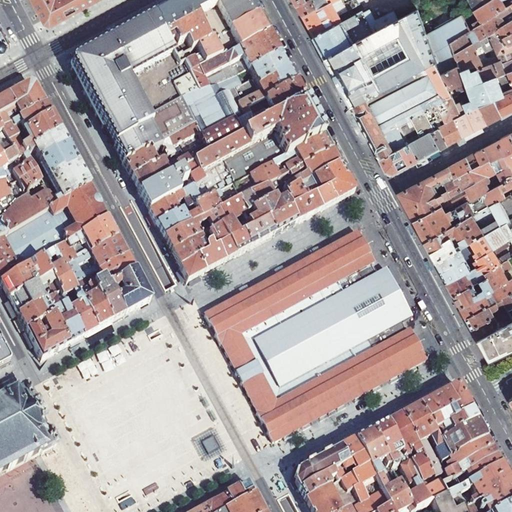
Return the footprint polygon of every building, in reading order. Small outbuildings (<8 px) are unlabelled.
[(32,0),(44,22),(45,24),(47,25),(48,25),(50,25),(51,25),(53,25),(54,24),(89,5),(98,1),(98,0),(32,0)] [(164,15),(152,21),(174,64),(187,57),(229,34),(217,10),(225,5),(223,1),(222,0),(190,0),(171,11),(164,15)] [(251,6),(247,0),(235,0),(225,5),(217,10),(229,34),(257,18),(251,6)] [(309,0),(309,1),(298,6),(300,11),(303,16),(318,9),(312,0),(309,0)] [(318,9),(303,16),(310,30),(349,10),(361,4),(360,2),(358,0),(350,0),(350,1),(346,3),(343,0),(328,0),(330,3),(318,9)] [(312,0),(318,9),(330,3),(328,0),(312,0)] [(358,0),(360,2),(363,0),(387,0),(393,11),(375,19),(369,8),(364,11),(376,33),(418,10),(413,0),(358,0)] [(511,0),(488,0),(486,2),(473,9),(472,7),(459,15),(469,31),(511,3),(511,0)] [(468,0),(472,7),(473,9),(486,2),(488,0),(468,0)] [(511,3),(469,31),(449,44),(454,55),(480,40),(487,35),(493,32),(511,20),(511,3)] [(349,10),(310,30),(312,34),(314,37),(353,17),(349,10)] [(376,33),(326,59),(327,62),(351,106),(435,62),(441,73),(458,66),(454,55),(449,44),(469,31),(459,15),(432,31),(426,33),(418,10),(376,33)] [(323,54),(326,59),(376,33),(364,11),(353,17),(314,37),(323,54)] [(260,23),(257,18),(229,34),(187,57),(190,64),(197,60),(202,69),(222,59),(223,61),(268,37),(260,23)] [(511,20),(493,32),(495,34),(499,31),(501,36),(502,36),(504,38),(511,33),(511,20)] [(81,59),(70,65),(70,70),(72,73),(82,93),(107,138),(111,145),(113,149),(184,111),(180,104),(197,97),(182,68),(190,64),(187,57),(174,64),(152,21),(148,23),(92,53),(81,59)] [(0,53),(7,50),(8,48),(8,47),(8,45),(8,44),(8,42),(0,28),(0,53)] [(511,43),(507,46),(499,38),(495,34),(493,32),(487,35),(489,39),(491,38),(495,46),(494,46),(500,60),(482,66),(475,48),(481,45),(481,44),(480,40),(454,55),(458,66),(460,71),(475,64),(484,82),(511,69),(511,50),(511,49),(511,43)] [(511,33),(504,38),(502,36),(501,36),(499,38),(507,46),(511,43),(511,33)] [(485,52),(494,46),(495,46),(491,38),(489,39),(487,35),(480,40),(481,44),(481,45),(485,52)] [(273,47),(268,37),(223,61),(222,59),(202,69),(197,60),(190,64),(182,68),(197,97),(212,91),(235,80),(247,74),(279,58),(273,47)] [(281,62),(279,58),(247,74),(251,81),(239,87),(235,80),(212,91),(197,97),(180,104),(184,111),(192,129),(206,158),(254,132),(245,114),(294,87),(281,62)] [(435,62),(351,106),(359,120),(369,139),(451,97),(441,73),(435,62)] [(511,69),(484,82),(475,64),(460,71),(467,88),(473,102),(477,99),(488,123),(498,118),(500,117),(511,110),(511,69)] [(465,134),(475,129),(458,92),(467,88),(460,71),(458,66),(441,73),(451,97),(460,115),(455,118),(462,136),(465,134)] [(13,95),(0,102),(0,117),(38,98),(33,89),(28,87),(13,95)] [(299,96),(294,87),(245,114),(254,132),(304,105),(302,103),(299,96)] [(485,124),(488,123),(477,99),(473,102),(467,88),(458,92),(475,129),(485,124)] [(451,97),(369,139),(380,159),(419,138),(423,145),(414,151),(419,160),(440,148),(431,131),(438,128),(447,144),(462,136),(455,118),(460,115),(451,97)] [(0,131),(43,109),(38,98),(0,117),(0,131)] [(191,192),(198,206),(217,195),(230,188),(270,167),(322,139),(306,109),(304,105),(254,132),(206,158),(193,165),(203,185),(191,192)] [(44,110),(43,109),(0,131),(0,134),(6,145),(49,119),(44,110)] [(192,129),(184,111),(113,149),(121,165),(122,166),(147,154),(148,157),(160,151),(158,147),(192,129)] [(49,119),(6,145),(20,171),(12,176),(16,184),(23,197),(41,188),(25,159),(31,156),(29,152),(58,136),(56,133),(49,119)] [(438,128),(431,131),(440,148),(443,146),(447,144),(438,128)] [(165,161),(129,180),(136,193),(137,194),(193,165),(206,158),(192,129),(158,147),(160,151),(165,161)] [(0,165),(7,177),(12,176),(20,171),(6,145),(0,134),(0,165)] [(504,138),(497,142),(511,169),(511,178),(502,184),(500,185),(504,192),(511,187),(511,137),(511,135),(504,138)] [(0,221),(0,229),(5,239),(16,232),(37,220),(44,216),(87,191),(84,185),(77,172),(58,136),(29,152),(31,156),(25,159),(41,188),(23,197),(24,199),(13,204),(14,206),(0,221)] [(419,138),(380,159),(386,171),(390,172),(394,173),(419,160),(414,151),(423,145),(419,138)] [(329,152),(322,139),(270,167),(278,182),(280,181),(282,185),(279,188),(283,196),(284,196),(296,189),(337,167),(335,165),(329,152)] [(490,146),(484,149),(490,161),(496,173),(498,176),(502,184),(511,178),(511,169),(497,142),(490,146)] [(479,152),(475,154),(482,166),(490,161),(484,149),(479,152)] [(147,154),(122,166),(129,178),(129,180),(165,161),(160,151),(148,157),(147,154)] [(470,157),(466,159),(472,171),(470,172),(476,184),(484,179),(487,184),(491,182),(488,177),(496,173),(490,161),(482,166),(475,154),(470,157)] [(461,162),(457,164),(463,175),(470,172),(472,171),(466,159),(461,162)] [(457,164),(448,168),(454,180),(463,175),(457,164)] [(0,186),(2,186),(13,204),(24,199),(23,197),(16,184),(8,188),(3,179),(7,177),(0,165),(0,186)] [(143,205),(148,215),(179,198),(191,192),(203,185),(193,165),(137,194),(138,197),(143,205)] [(278,182),(270,167),(230,188),(241,210),(251,204),(255,211),(259,210),(272,203),(283,196),(279,188),(282,185),(280,181),(278,182)] [(313,200),(319,213),(347,198),(350,195),(349,191),(337,167),(296,189),(304,204),(313,200)] [(441,172),(403,193),(402,195),(401,197),(412,218),(414,222),(442,206),(442,205),(440,202),(443,200),(444,201),(447,200),(468,188),(476,184),(470,172),(463,175),(454,180),(448,168),(441,172)] [(493,178),(494,182),(497,187),(500,185),(502,184),(498,176),(493,178)] [(484,179),(476,184),(468,188),(474,200),(481,211),(506,197),(504,192),(500,185),(497,187),(490,190),(487,185),(487,184),(484,179)] [(497,187),(494,182),(487,185),(490,190),(497,187)] [(0,221),(14,206),(13,204),(2,186),(0,186),(0,221)] [(230,188),(217,195),(224,210),(215,215),(222,229),(199,241),(202,246),(204,250),(208,248),(211,253),(215,252),(222,265),(224,264),(230,261),(243,254),(247,252),(240,238),(248,234),(241,219),(245,217),(241,210),(230,188)] [(442,206),(414,222),(420,234),(425,243),(433,258),(436,263),(484,237),(473,216),(474,215),(468,203),(474,200),(468,188),(447,200),(448,202),(442,205),(442,206)] [(296,189),(284,196),(289,205),(285,208),(295,226),(297,225),(305,221),(315,216),(319,213),(313,200),(304,204),(296,189)] [(87,191),(44,216),(46,221),(51,219),(52,221),(65,214),(72,227),(49,241),(40,246),(46,258),(53,254),(105,224),(103,219),(91,197),(87,191)] [(179,198),(182,203),(187,212),(198,206),(191,192),(179,198)] [(484,237),(493,251),(502,246),(505,247),(509,253),(511,258),(511,257),(511,194),(506,197),(481,211),(474,200),(468,203),(474,215),(473,216),(484,237)] [(224,210),(217,195),(198,206),(187,212),(178,216),(155,228),(158,234),(161,240),(163,243),(215,215),(224,210)] [(179,198),(148,215),(149,217),(154,225),(155,228),(178,216),(174,208),(182,203),(179,198)] [(295,226),(285,208),(283,205),(274,209),(272,203),(259,210),(266,225),(265,226),(271,239),(283,233),(295,226)] [(266,225),(259,210),(255,211),(251,204),(241,210),(245,217),(241,219),(248,234),(240,238),(247,252),(249,251),(267,241),(271,239),(265,226),(266,225)] [(215,215),(163,243),(164,245),(167,251),(170,256),(199,241),(222,229),(215,215)] [(37,220),(16,232),(28,251),(29,250),(36,264),(39,262),(46,258),(40,246),(49,241),(37,220)] [(62,270),(115,242),(110,233),(106,226),(105,224),(53,254),(62,270)] [(356,236),(204,318),(219,348),(221,347),(236,374),(234,375),(241,387),(242,386),(257,413),(256,414),(271,444),(352,401),(425,362),(409,333),(406,334),(401,324),(408,320),(399,303),(393,307),(386,293),(392,290),(382,273),(376,277),(370,267),(373,266),(365,252),(356,236)] [(484,237),(436,263),(438,268),(449,287),(450,290),(453,296),(487,277),(485,275),(501,264),(499,260),(493,251),(484,237)] [(0,241),(0,284),(26,270),(36,264),(29,250),(28,251),(11,260),(0,241)] [(202,246),(199,241),(170,256),(172,259),(178,271),(196,262),(205,257),(203,253),(199,254),(196,249),(202,246)] [(115,242),(62,270),(71,288),(74,287),(88,280),(96,275),(125,261),(124,258),(120,251),(115,242)] [(205,257),(196,262),(203,275),(213,270),(222,265),(215,252),(211,253),(208,248),(204,250),(203,253),(205,257)] [(74,287),(71,288),(62,270),(53,254),(46,258),(39,262),(57,297),(60,301),(74,293),(78,302),(72,305),(72,304),(63,308),(81,341),(84,339),(95,333),(109,326),(93,296),(95,295),(91,287),(78,294),(74,287)] [(88,280),(74,287),(78,294),(91,287),(102,282),(105,289),(108,288),(133,276),(129,268),(125,261),(96,275),(99,280),(93,284),(91,283),(89,283),(88,280)] [(493,290),(460,308),(464,316),(465,319),(503,299),(502,297),(511,291),(511,278),(510,279),(509,277),(507,278),(503,271),(511,267),(507,261),(501,264),(485,275),(487,277),(493,290)] [(34,288),(7,302),(11,310),(16,319),(42,305),(37,296),(48,290),(53,300),(57,297),(39,262),(36,264),(26,270),(34,288)] [(178,271),(186,285),(195,280),(203,275),(196,262),(178,271)] [(26,270),(0,284),(0,289),(2,293),(7,302),(34,288),(26,270)] [(133,276),(108,288),(123,318),(136,312),(140,309),(143,308),(149,305),(138,285),(133,276)] [(487,277),(453,296),(457,303),(459,306),(460,308),(493,290),(487,277)] [(102,282),(91,287),(95,295),(93,296),(109,326),(117,321),(123,318),(108,288),(105,289),(102,282)] [(508,309),(511,307),(511,291),(502,297),(503,299),(465,319),(467,321),(469,326),(471,329),(508,309)] [(53,300),(43,304),(51,319),(66,348),(70,347),(78,342),(81,341),(63,308),(60,301),(57,297),(53,300)] [(42,305),(16,319),(19,325),(24,333),(51,319),(43,304),(42,305)] [(511,316),(508,309),(471,329),(474,334),(476,338),(477,340),(511,321),(511,316)] [(39,363),(46,360),(54,355),(66,348),(51,319),(24,333),(29,343),(39,363)] [(511,321),(477,340),(483,350),(487,357),(493,359),(511,350),(511,321)] [(0,369),(3,368),(10,364),(5,355),(0,346),(0,369)] [(123,346),(99,349),(101,367),(125,365),(123,346)] [(95,357),(78,362),(83,379),(100,374),(95,357)] [(446,414),(451,424),(470,414),(458,392),(457,388),(452,391),(446,394),(454,410),(446,414)] [(419,408),(432,434),(440,429),(436,420),(441,417),(446,426),(451,424),(446,414),(454,410),(446,394),(434,400),(431,402),(425,405),(419,408)] [(0,476),(40,455),(41,457),(47,454),(16,395),(9,399),(10,400),(0,405),(0,476)] [(437,443),(432,434),(419,408),(417,410),(410,413),(401,418),(430,478),(431,481),(443,475),(439,466),(446,462),(437,443)] [(440,429),(432,434),(437,443),(475,423),(473,419),(471,415),(470,414),(451,424),(446,426),(440,429)] [(438,488),(457,478),(453,470),(443,475),(431,481),(430,478),(401,418),(394,422),(388,425),(385,426),(405,466),(414,482),(417,480),(421,488),(418,490),(426,507),(430,505),(443,498),(438,488)] [(475,423),(437,443),(446,462),(485,441),(477,426),(475,423)] [(371,434),(391,473),(399,469),(405,466),(385,426),(378,430),(374,432),(371,434)] [(387,509),(388,511),(410,511),(404,500),(391,473),(371,434),(368,435),(356,442),(353,443),(367,470),(387,509)] [(213,437),(202,443),(205,448),(208,454),(223,447),(220,442),(217,444),(213,437)] [(485,441),(446,462),(439,466),(443,475),(453,470),(490,450),(488,447),(485,441)] [(333,481),(336,486),(342,483),(339,477),(352,471),(355,476),(367,470),(353,443),(350,445),(342,449),(339,451),(347,466),(330,475),(333,481)] [(491,452),(490,450),(453,470),(457,478),(494,458),(491,452)] [(293,485),(297,493),(330,475),(347,466),(339,451),(334,453),(297,473),(295,479),(293,485)] [(438,488),(443,498),(499,467),(495,460),(494,458),(457,478),(438,488)] [(500,470),(499,467),(443,498),(430,505),(433,511),(461,511),(509,486),(504,477),(502,473),(500,470)] [(399,469),(391,473),(404,500),(415,495),(410,487),(408,488),(399,469)] [(382,511),(387,509),(367,470),(355,476),(342,483),(336,486),(329,490),(303,504),(307,511),(382,511)] [(302,501),(303,504),(329,490),(326,484),(333,481),(330,475),(297,493),(298,495),(302,501)] [(336,486),(333,481),(326,484),(329,490),(336,486)] [(236,490),(224,496),(230,509),(252,497),(246,485),(236,490)] [(461,511),(499,511),(501,511),(511,505),(511,491),(509,486),(461,511)] [(224,496),(203,508),(204,511),(225,511),(230,509),(224,496)] [(260,511),(258,507),(252,497),(230,509),(225,511),(260,511)]
